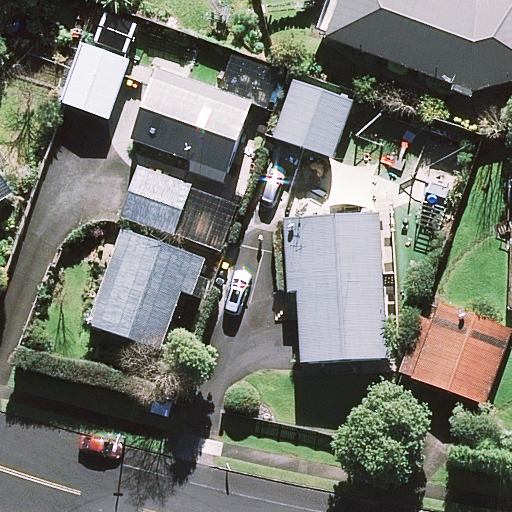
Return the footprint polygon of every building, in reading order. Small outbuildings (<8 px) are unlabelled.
[(511,1),(475,11),(442,0),(338,0),(324,41),(330,43),(325,56),(469,104),(511,93),(511,1)] [(130,68),(84,52),(64,112),(109,128),(130,68)] [(187,179),(225,192),(253,112),(270,118),(282,84),(237,69),(226,101),(154,77),(130,149),(191,170),(187,179)] [(355,110),(296,89),(275,146),(334,168),(355,110)] [(238,210),(140,178),(125,227),(222,258),(238,210)] [(0,211),(12,203),(0,185),(0,211)] [(387,370),(379,225),(287,229),(291,302),(300,302),(304,374),(387,370)] [(219,272),(123,241),(93,337),(163,360),(182,299),(207,307),(219,272)] [(511,336),(432,306),(404,382),(484,412),(511,336)]
